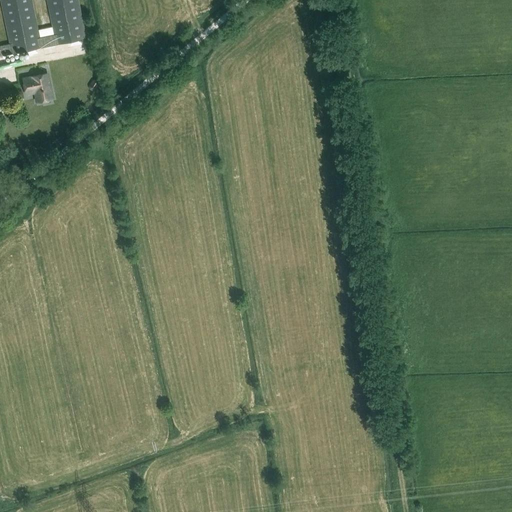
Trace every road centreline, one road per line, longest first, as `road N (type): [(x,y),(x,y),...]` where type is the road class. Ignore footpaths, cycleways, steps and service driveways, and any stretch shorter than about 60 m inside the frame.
road 1 (track): [(406,511),(334,0)]
road 2 (unclassified): [(0,203),(245,0)]
